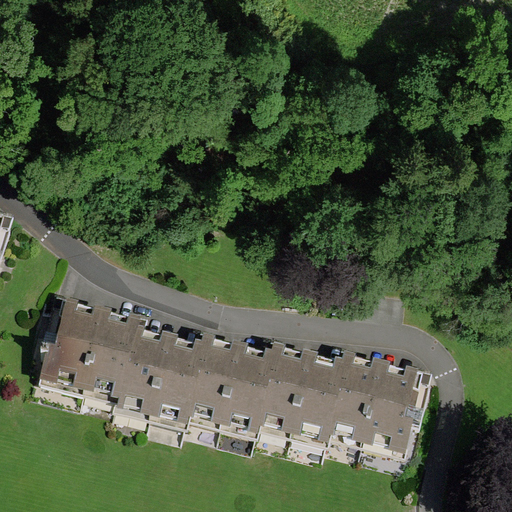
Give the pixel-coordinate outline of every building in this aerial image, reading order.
[(51,357),(43,389),(85,399),(103,325),(69,316),(59,359),(51,357)] [(137,334),(103,325),(85,399),(119,408),(135,342),(137,334)] [(169,351),(135,342),(119,408),(117,417),(151,426),(169,351)] [(203,359),(169,351),(151,426),(185,434),(187,426),(203,359)] [(205,351),(203,359),(187,426),(221,434),(240,359),(205,351)] [(274,368),(240,359),(221,434),(256,443),(258,435),(274,368)] [(277,361),(274,368),(258,435),(292,443),(310,369),(277,361)] [(344,377),(310,369),(292,443),(326,452),(328,444),(344,377)] [(347,369),(344,377),(328,444),(362,452),(381,377),(347,369)] [(415,387),(381,377),(362,452),(405,463),(412,431),(405,429),(415,387)]
